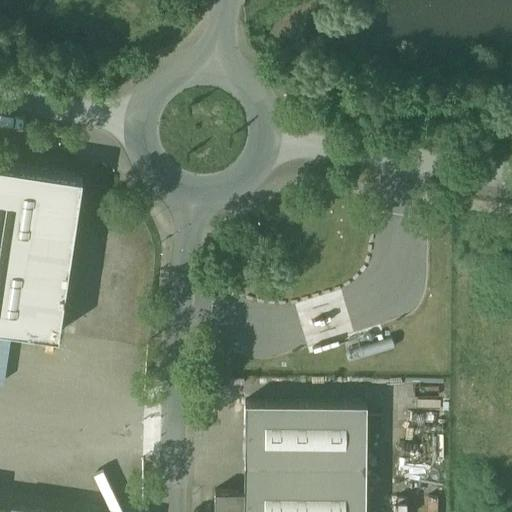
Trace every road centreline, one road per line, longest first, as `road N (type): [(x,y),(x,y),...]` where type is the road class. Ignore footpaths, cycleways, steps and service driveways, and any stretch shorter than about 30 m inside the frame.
road 1 (unclassified): [(174,511),(191,200)]
road 2 (unclassified): [(274,137),(511,173)]
road 3 (unclassified): [(135,116),(0,98)]
